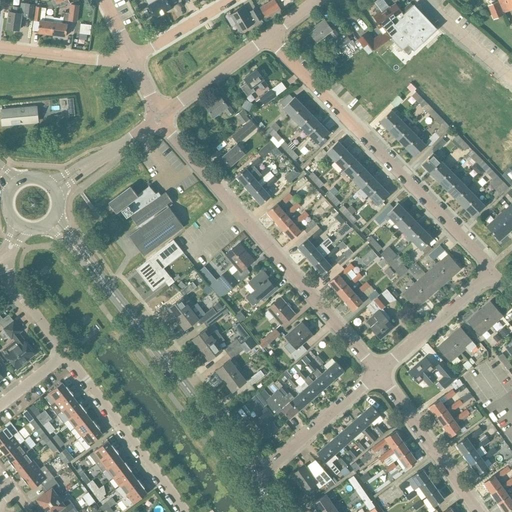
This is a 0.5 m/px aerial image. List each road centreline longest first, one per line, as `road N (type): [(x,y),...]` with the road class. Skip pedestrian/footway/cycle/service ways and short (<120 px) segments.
road 1 (residential): [(375,374),(161,118)]
road 2 (residential): [(491,272),(267,36)]
road 3 (tertiary): [(254,473),(49,223)]
road 4 (residential): [(184,511),(67,359)]
road 5 (residential): [(478,511),(375,374)]
road 6 (residential): [(254,473),(375,374)]
road 7 (residential): [(375,374),(491,272)]
road 8 (residential): [(161,118),(267,36)]
road 9 (residential): [(132,59),(0,45)]
road 10 (unclassified): [(52,188),(161,118)]
